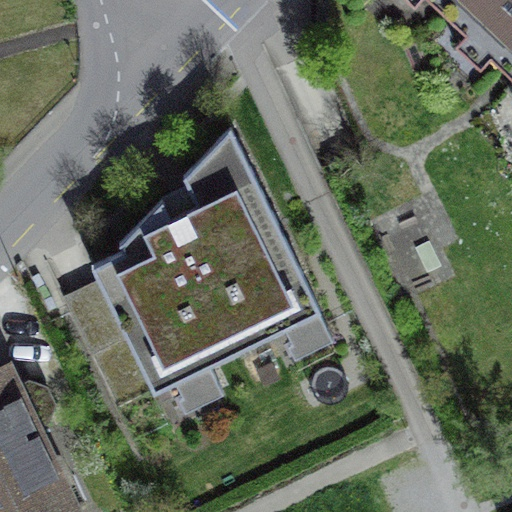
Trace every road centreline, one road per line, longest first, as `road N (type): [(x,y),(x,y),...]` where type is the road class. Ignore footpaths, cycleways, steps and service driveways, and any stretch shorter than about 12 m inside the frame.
road 1 (tertiary): [(137,106),(0,243)]
road 2 (tertiary): [(228,0),(137,106)]
